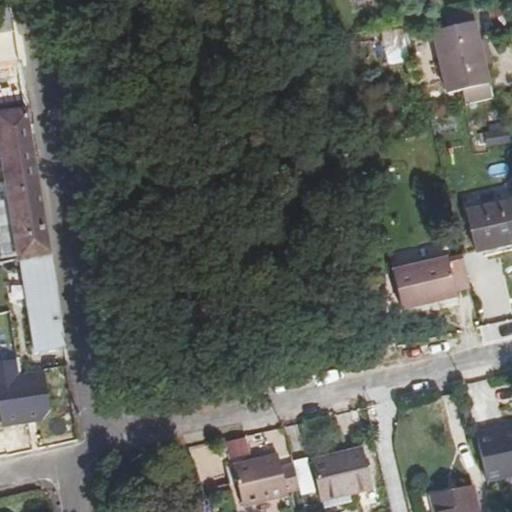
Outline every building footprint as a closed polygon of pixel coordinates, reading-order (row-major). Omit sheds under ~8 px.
[(469,110),(494,103),(473,13),(447,19),(451,33),(435,38),(451,97),(464,95),(469,110)] [(411,65),(404,38),(385,42),(392,70),(411,65)] [(31,110),(23,65),(0,68),(0,108),(1,115),(31,110)] [(69,350),(31,110),(1,115),(14,198),(24,257),(39,355),(54,352),(69,350)] [(511,147),(511,138),(511,136),(487,141),(490,153),(511,147)] [(24,257),(14,198),(0,200),(0,243),(3,260),(24,257)] [(511,245),(511,204),(468,215),(478,254),(511,245)] [(457,299),(457,296),(451,268),(449,263),(396,275),(404,312),(457,299)] [(457,296),(471,293),(465,266),(451,268),(457,296)] [(56,365),(71,363),(69,350),(54,352),(56,365)] [(75,390),(71,363),(56,365),(55,365),(59,393),(75,390)] [(511,428),(479,435),(488,480),(511,474),(511,428)] [(284,450),(238,461),(248,504),(294,493),(293,488),(287,461),(284,450)] [(313,454),(298,457),(298,459),(305,485),(306,492),(321,488),(313,454)] [(376,491),(368,455),(322,467),(333,505),(376,491)] [(305,485),(298,459),(287,461),(293,488),(305,485)] [(478,511),(476,496),(437,505),(438,511),(478,511)]
